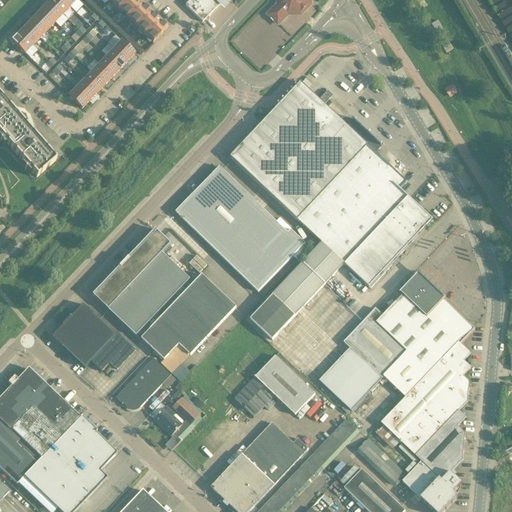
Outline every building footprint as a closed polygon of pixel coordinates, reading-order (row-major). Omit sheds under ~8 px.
[(62,15),(70,7),(61,0),(50,0),(48,2),(62,15)] [(109,0),(108,1),(110,3),(112,4),(112,5),(113,6),(117,9),(117,10),(126,0),(109,0)] [(126,18),(140,4),(139,3),(135,0),(126,0),(117,10),(119,11),(121,13),(120,13),(122,14),(126,17),(125,18),(126,18)] [(218,0),(190,0),(185,6),(202,23),(221,3),(218,0)] [(213,0),(221,7),(224,10),(232,0),(213,0)] [(273,11),(269,15),(279,25),(289,15),(302,15),(311,5),(310,0),(278,0),(279,6),(277,6),(273,9),(273,11)] [(511,0),(490,0),(489,1),(511,39),(511,0)] [(55,23),(62,15),(48,2),(41,10),(55,23)] [(135,27),(149,12),(148,11),(148,12),(144,8),(143,7),(141,5),(140,4),(126,18),(127,19),(129,21),(130,22),(131,22),(134,26),(135,27)] [(92,8),(97,13),(100,10),(95,5),(92,8)] [(47,31),(55,23),(41,10),(33,18),(47,31)] [(143,35),(157,20),(156,20),(153,16),(152,15),(150,14),(150,13),(149,12),(135,27),(136,28),(138,29),(139,31),(139,30),(143,34),(143,35)] [(100,16),(106,22),(109,19),(103,13),(100,16)] [(40,39),(47,31),(33,18),(26,26),(40,39)] [(157,20),(143,35),(145,36),(147,37),(146,38),(148,39),(151,42),(152,43),(155,41),(154,41),(156,40),(158,38),(157,38),(159,36),(159,37),(162,33),(163,31),(164,32),(166,29),(165,28),(161,25),(162,24),(160,23),(158,22),(159,22),(157,20)] [(112,21),(109,25),(115,30),(118,27),(112,21)] [(18,33),(32,47),(40,39),(26,26),(18,33)] [(118,33),(123,38),(126,35),(121,30),(118,33)] [(32,47),(18,33),(11,42),(25,55),(32,47)] [(126,41),(132,46),(135,43),(129,38),(126,41)] [(113,49),(127,62),(135,54),(121,41),(113,49)] [(138,46),(135,49),(141,55),(144,52),(138,46)] [(106,57),(119,70),(127,62),(113,49),(106,57)] [(119,70),(106,57),(98,65),(112,78),(119,70)] [(91,73),(104,86),(112,78),(98,65),(91,73)] [(441,69),(435,73),(446,90),(445,90),(450,98),(457,93),(441,69)] [(83,80),(97,94),(104,86),(91,73),(83,80)] [(97,94),(83,80),(76,88),(89,101),(97,94)] [(300,223),(371,148),(325,105),(333,96),(328,92),(320,101),(301,83),(231,158),(300,223)] [(89,101),(76,88),(68,96),(82,109),(89,101)] [(0,136),(3,140),(22,123),(7,106),(9,104),(4,98),(2,100),(0,98),(0,136)] [(37,140),(22,123),(3,140),(36,178),(55,161),(42,146),(44,144),(39,138),(37,140)] [(371,148),(300,223),(322,244),(251,320),(272,341),(345,265),(369,289),(433,221),(400,190),(407,183),(371,148)] [(220,168),(176,213),(259,294),(306,245),(289,228),(290,228),(281,219),(277,223),(220,168)] [(158,232),(156,230),(94,296),(136,337),(190,280),(163,254),(172,245),(158,232)] [(446,298),(449,295),(423,270),(420,273),(446,298)] [(375,310),(347,340),(344,344),(350,350),(320,382),(352,412),(382,380),(384,378),(406,399),(461,345),(475,331),(443,300),(445,298),(444,298),(420,273),(419,272),(400,292),(401,293),(400,293),(403,295),(396,302),(383,317),(375,310)] [(151,330),(142,339),(165,361),(179,346),(190,356),(191,356),(237,308),(203,276),(150,330),(151,330)] [(84,305),(53,338),(63,348),(85,369),(92,362),(102,372),(110,364),(112,366),(117,371),(136,351),(119,334),(118,333),(116,336),(94,315),(84,305)] [(461,345),(406,399),(381,424),(415,457),(459,411),(459,412),(468,403),(470,383),(463,377),(471,369),(464,362),(471,355),(461,345)] [(255,377),(234,399),(249,413),(255,418),(264,407),(269,411),(276,404),(272,400),(275,397),(295,416),(315,395),(276,357),(256,378),(255,377)] [(154,359),(116,398),(129,410),(131,411),(132,411),(133,411),(135,411),(137,411),(138,410),(139,409),(172,376),(154,359)] [(11,387),(0,398),(0,427),(38,463),(79,419),(28,370),(17,381),(14,377),(7,384),(11,387)] [(176,389),(170,396),(175,401),(181,394),(176,389)] [(161,404),(150,416),(154,420),(171,437),(174,434),(178,438),(190,425),(191,426),(200,417),(199,415),(201,412),(185,397),(182,400),(181,399),(172,408),(185,420),(181,425),(173,417),(175,415),(167,408),(166,409),(161,404)] [(459,411),(415,457),(421,463),(433,474),(442,482),(451,474),(462,461),(465,434),(458,427),(466,418),(459,412),(459,411)] [(38,463),(17,485),(45,511),(73,511),(105,479),(100,475),(118,456),(79,419),(38,463)] [(346,421),(259,511),(283,511),(359,433),(346,421)] [(271,424),(211,488),(225,501),(223,504),(227,508),(230,506),(236,511),(249,511),(304,455),(303,454),(307,450),(298,440),(293,444),(271,424)] [(38,463),(0,427),(0,468),(17,485),(38,463)] [(369,440),(357,453),(395,489),(407,476),(369,440)] [(427,481),(433,474),(421,463),(402,483),(421,500),(433,487),(427,481)] [(362,471),(344,489),(368,511),(405,511),(362,471)] [(442,482),(433,474),(427,481),(433,487),(421,500),(433,511),(445,511),(458,498),(459,498),(454,494),(462,485),(462,484),(451,474),(442,482)] [(0,501),(9,493),(0,484),(0,501)] [(163,511),(142,491),(122,511),(163,511)]
